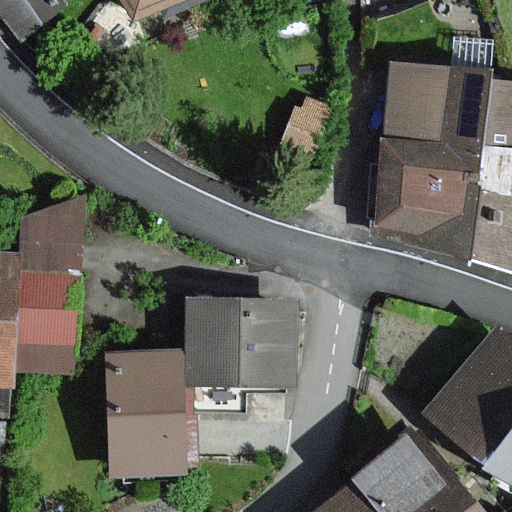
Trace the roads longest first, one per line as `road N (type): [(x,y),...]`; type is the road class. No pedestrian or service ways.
road 1 (residential): [(0,64),(104,159),(260,236),(343,262)]
road 2 (residential): [(343,262),(321,437),(302,482),(271,511)]
road 3 (residential): [(343,262),(511,310)]
road 4 (residential): [(355,89),(343,262)]
